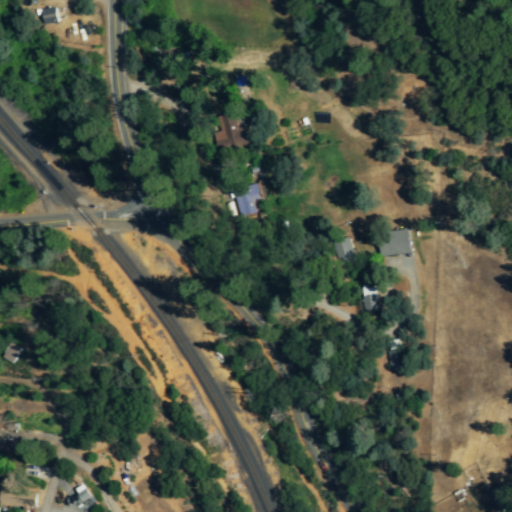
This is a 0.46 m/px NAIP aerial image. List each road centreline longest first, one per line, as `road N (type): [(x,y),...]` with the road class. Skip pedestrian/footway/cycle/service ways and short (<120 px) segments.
road 1 (tertiary): [(346,511),(256,336),(177,251),(150,205)]
road 2 (track): [(324,511),(138,256)]
road 3 (track): [(233,511),(84,275)]
road 4 (tertiary): [(150,205),(123,125),(115,0)]
road 5 (tertiary): [(0,228),(137,219),(150,205)]
